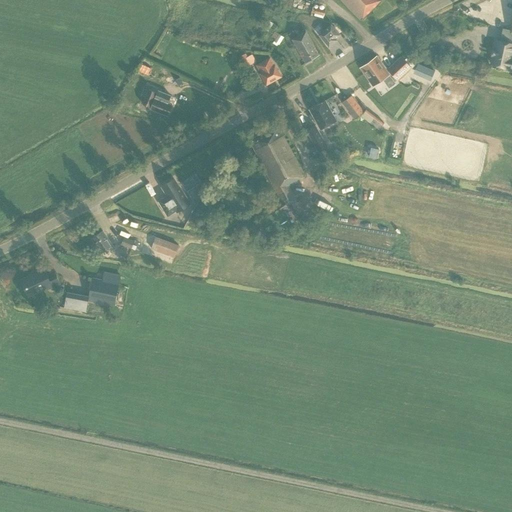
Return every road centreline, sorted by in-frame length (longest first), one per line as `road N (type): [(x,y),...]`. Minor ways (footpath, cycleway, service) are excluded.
road 1 (tertiary): [(0,250),(447,0)]
road 2 (track): [(0,421),(439,511)]
